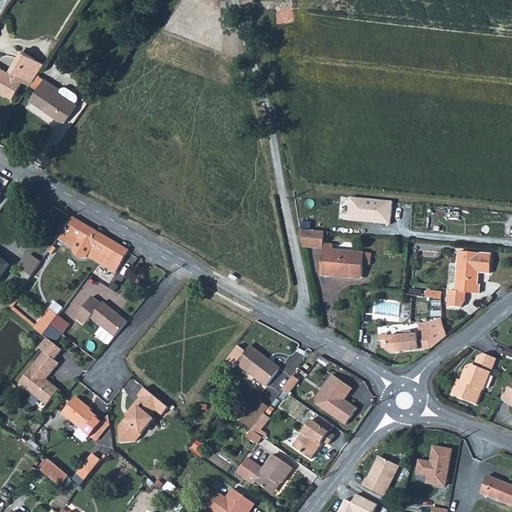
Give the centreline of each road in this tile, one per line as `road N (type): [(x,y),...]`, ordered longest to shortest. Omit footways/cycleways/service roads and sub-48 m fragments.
road 1 (residential): [(189,265),(395,385)]
road 2 (residential): [(0,157),(189,265)]
road 3 (residential): [(189,265),(110,362),(107,378)]
road 4 (unclassified): [(412,385),(425,365),(511,298)]
road 5 (residential): [(309,511),(391,412)]
